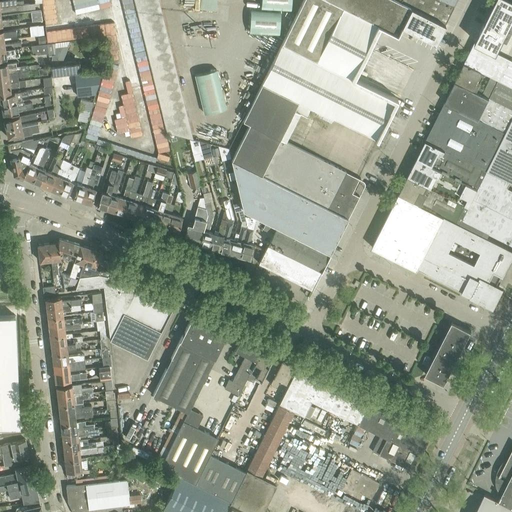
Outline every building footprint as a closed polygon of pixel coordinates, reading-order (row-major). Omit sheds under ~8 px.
[(159,0),(151,0),(134,4),(166,131),(178,135),(189,138),(194,139),(159,0)] [(215,9),(215,0),(199,0),(200,8),(215,9)] [(261,0),(261,7),(290,9),(291,0),(261,0)] [(331,0),(303,0),(282,42),(315,59),(397,100),(398,98),(354,76),(380,25),(397,34),(397,33),(331,0)] [(331,0),(397,33),(401,25),(411,6),(398,0),(331,0)] [(400,0),(400,1),(411,6),(445,23),(456,0),(400,0)] [(511,0),(495,0),(475,41),(497,51),(511,21),(511,0)] [(0,15),(1,16),(0,12),(34,8),(34,2),(24,3),(16,4),(0,6),(0,15)] [(401,25),(435,42),(445,23),(411,6),(401,25)] [(251,9),(250,30),(279,32),(281,11),(251,9)] [(1,16),(0,15),(0,25),(18,23),(17,17),(1,19),(1,16)] [(47,43),(67,40),(103,36),(101,19),(45,26),(47,43)] [(43,25),(29,26),(30,36),(44,34),(43,25)] [(20,28),(0,30),(0,40),(4,40),(3,36),(21,34),(20,28)] [(0,49),(21,46),(21,41),(4,44),(4,40),(0,40),(0,49)] [(511,59),(475,41),(464,63),(491,76),(500,80),(511,86),(511,59)] [(282,42),(262,83),(298,101),(311,108),(332,118),(333,117),(377,139),(397,100),(315,59),(282,42)] [(27,55),(48,52),(47,43),(30,45),(31,50),(27,55)] [(21,46),(0,49),(0,58),(19,56),(19,53),(22,53),(21,46)] [(15,61),(0,63),(0,73),(28,70),(36,69),(36,65),(27,66),(27,65),(16,66),(15,61)] [(79,61),(50,65),(51,76),(74,73),(81,72),(79,61)] [(105,63),(85,136),(97,139),(117,66),(105,63)] [(464,63),(455,80),(468,87),(473,89),(482,94),(491,76),(464,63)] [(48,75),(47,67),(37,69),(38,76),(48,75)] [(216,69),(195,74),(204,113),(226,108),(216,69)] [(0,82),(18,80),(17,77),(29,76),(28,70),(0,73),(0,82)] [(81,72),(74,73),(76,84),(77,96),(95,94),(102,70),(81,72)] [(511,86),(500,80),(491,76),(482,94),(511,108),(511,86)] [(18,80),(0,82),(0,95),(11,93),(10,89),(26,87),(25,79),(18,80)] [(444,102),(505,132),(511,118),(511,108),(482,94),(473,89),(468,87),(455,80),(454,82),(448,95),(447,96),(445,102),(444,102)] [(232,159),(334,211),(348,217),(359,195),(352,192),(359,177),(285,141),(299,112),(307,116),(311,108),(298,101),(262,83),(243,121),(249,125),(232,159)] [(27,90),(11,93),(0,95),(0,98),(0,99),(0,105),(22,100),(22,97),(28,96),(27,90)] [(141,134),(134,91),(121,93),(125,116),(115,117),(117,133),(128,131),(129,136),(141,134)] [(78,109),(90,112),(92,102),(80,99),(78,109)] [(22,100),(0,105),(0,108),(0,110),(2,110),(3,114),(33,108),(32,102),(23,104),(22,100)] [(486,170),(502,139),(505,132),(444,102),(441,109),(433,125),(430,131),(429,134),(427,137),(426,140),(483,168),(486,170)] [(55,117),(54,111),(54,108),(47,110),(47,119),(55,117)] [(35,112),(4,118),(5,122),(3,123),(4,128),(21,124),(20,121),(36,118),(35,112)] [(511,118),(505,132),(502,139),(486,170),(511,182),(511,118)] [(21,124),(4,128),(5,133),(7,133),(8,137),(13,136),(13,138),(20,136),(32,134),(32,132),(39,131),(37,121),(21,124)] [(74,133),(71,141),(76,143),(81,132),(74,133)] [(21,141),(7,144),(13,174),(22,178),(29,162),(33,152),(40,137),(21,141)] [(194,139),(189,138),(195,161),(204,158),(203,158),(199,140),(194,139)] [(81,139),(78,146),(87,148),(90,142),(81,139)] [(210,143),(199,140),(203,158),(213,155),(210,143)] [(426,140),(420,151),(417,157),(461,179),(453,197),(465,204),(469,206),(473,198),(486,170),(483,168),(426,140)] [(229,148),(219,146),(222,160),(231,158),(229,148)] [(32,164),(29,162),(22,178),(25,180),(27,178),(31,180),(41,158),(45,148),(43,147),(42,147),(41,147),(40,147),(40,148),(39,148),(38,149),(32,164)] [(41,158),(31,180),(34,181),(35,184),(39,185),(42,177),(44,178),(47,171),(45,170),(42,168),(45,160),(50,149),(45,147),(45,148),(41,158)] [(120,162),(122,156),(113,153),(111,159),(120,162)] [(60,166),(50,188),(53,190),(53,192),(57,194),(64,178),(68,170),(64,168),(68,158),(64,156),(62,159),(60,166)] [(42,177),(39,185),(40,186),(44,188),(46,187),(50,188),(60,166),(62,159),(57,157),(55,164),(51,172),(47,171),(44,178),(42,177)] [(408,175),(453,197),(461,179),(417,157),(408,175)] [(246,211),(276,226),(294,235),(330,253),(348,217),(334,211),(232,159),(246,211)] [(64,178),(57,194),(61,195),(63,194),(67,196),(67,195),(73,181),(76,173),(79,167),(71,163),(68,170),(64,178)] [(67,195),(73,197),(72,199),(77,201),(77,199),(82,200),(92,168),(88,167),(87,166),(81,184),(73,181),(67,195)] [(157,167),(155,173),(161,175),(163,169),(157,167)] [(92,168),(82,200),(86,202),(85,204),(90,205),(95,188),(100,175),(96,174),(97,169),(93,168),(92,168)] [(113,185),(105,208),(109,209),(108,211),(114,213),(119,196),(115,195),(118,186),(123,170),(118,169),(117,172),(113,185)] [(104,182),(96,207),(102,209),(102,207),(105,208),(113,185),(117,172),(112,170),(107,183),(104,182)] [(166,170),(164,176),(171,178),(173,172),(166,170)] [(197,170),(187,173),(191,188),(201,186),(197,170)] [(486,170),(473,198),(511,217),(511,189),(508,188),(511,182),(486,170)] [(126,216),(131,218),(139,193),(135,192),(140,177),(135,175),(134,178),(123,213),(126,215),(126,216)] [(408,175),(402,187),(399,193),(460,224),(462,219),(469,206),(465,204),(453,197),(408,175)] [(119,196),(114,213),(119,214),(120,212),(123,213),(134,178),(129,177),(125,188),(122,197),(119,196)] [(139,193),(131,218),(136,220),(137,218),(140,219),(148,196),(150,187),(152,181),(147,180),(142,194),(139,193)] [(148,196),(140,219),(144,220),(143,222),(148,224),(154,207),(156,198),(153,197),(155,189),(150,187),(148,196)] [(154,207),(148,224),(154,225),(154,223),(158,225),(168,194),(168,193),(162,191),(160,199),(156,198),(154,207)] [(399,193),(386,220),(372,246),(372,247),(417,269),(418,267),(462,290),(462,291),(463,291),(463,290),(470,293),(470,295),(470,296),(494,308),(504,287),(497,283),(501,275),(503,276),(511,258),(511,249),(487,237),(460,224),(399,193)] [(168,194),(158,225),(161,226),(161,227),(166,229),(171,212),(174,204),(170,203),(172,195),(168,194)] [(511,217),(473,198),(469,206),(462,219),(460,224),(487,237),(489,233),(511,244),(511,217)] [(227,218),(219,250),(229,252),(233,238),(229,237),(234,219),(228,199),(222,200),(225,211),(226,215),(227,218)] [(207,214),(199,244),(209,247),(213,232),(208,231),(212,216),(212,215),(210,202),(205,203),(206,209),(207,214)] [(185,233),(183,240),(199,244),(207,214),(206,209),(200,207),(197,207),(192,225),(187,223),(185,233)] [(233,238),(229,252),(239,255),(247,225),(244,216),(243,210),(238,211),(240,220),(242,222),(240,226),(241,226),(239,233),(236,232),(234,238),(233,238)] [(213,232),(209,247),(219,250),(227,218),(226,215),(225,211),(223,211),(221,218),(218,231),(214,230),(214,232),(213,232)] [(182,216),(171,212),(166,229),(171,231),(172,229),(178,231),(182,216)] [(247,225),(239,255),(250,258),(254,244),(249,242),(253,229),(256,218),(244,216),(247,225)] [(312,289),(330,253),(294,235),(276,226),(259,261),(258,262),(312,289)] [(59,237),(58,241),(59,241),(60,254),(75,258),(80,244),(59,237)] [(58,241),(50,242),(51,259),(54,282),(59,281),(58,273),(56,258),(60,258),(60,254),(59,241),(58,241)] [(50,242),(37,243),(39,261),(51,259),(50,242)] [(70,274),(70,275),(75,277),(80,261),(83,263),(88,247),(80,244),(75,258),(72,268),(70,274)] [(84,263),(79,276),(98,275),(98,274),(100,268),(96,266),(101,250),(88,247),(83,263),(84,263)] [(70,274),(62,271),(64,288),(66,286),(70,275),(70,274)] [(79,276),(76,288),(103,285),(104,287),(110,339),(147,359),(174,305),(174,304),(171,303),(154,294),(145,290),(124,279),(123,280),(118,279),(118,277),(111,276),(110,275),(109,275),(108,277),(98,274),(98,275),(79,276)] [(54,285),(42,286),(43,293),(55,292),(54,285)] [(101,291),(92,292),(93,302),(102,301),(101,291)] [(46,305),(46,307),(80,303),(82,303),(81,298),(70,299),(61,300),(61,296),(45,298),(45,299),(44,299),(45,305),(46,305)] [(103,308),(102,301),(93,302),(94,309),(103,308)] [(47,316),(48,316),(63,314),(62,311),(81,309),(80,303),(46,307),(47,310),(45,311),(46,315),(47,316)] [(95,320),(98,320),(104,319),(103,310),(94,311),(95,320)] [(48,323),(49,326),(80,322),(80,316),(63,318),(63,314),(48,316),(48,318),(46,319),(47,322),(48,323)] [(0,427),(20,427),(15,315),(0,315),(0,427)] [(194,318),(192,316),(191,316),(152,394),(182,409),(155,463),(161,465),(190,407),(224,338),(228,331),(215,325),(196,315),(194,318)] [(425,373),(444,383),(445,381),(443,381),(469,331),(470,332),(471,330),(452,320),(425,373)] [(80,322),(49,326),(49,329),(48,330),(48,333),(50,334),(50,335),(65,333),(64,329),(74,328),(81,327),(80,322)] [(50,341),(51,344),(77,341),(80,340),(83,340),(82,335),(72,336),(72,332),(65,333),(50,335),(50,336),(48,337),(49,341),(50,341)] [(80,340),(77,341),(51,344),(51,347),(50,348),(50,352),(52,352),(52,353),(67,351),(67,347),(81,346),(80,340)] [(238,344),(235,350),(245,355),(238,370),(248,375),(261,350),(245,342),(246,340),(244,340),(243,341),(240,340),(238,344)] [(262,348),(261,350),(247,378),(254,381),(255,380),(260,382),(273,356),(272,356),(272,357),(269,355),(270,353),(262,348)] [(53,360),(53,362),(84,359),(84,353),(67,355),(67,351),(52,353),(52,354),(51,355),(51,359),(53,360)] [(431,358),(425,355),(423,362),(428,364),(431,358)] [(286,388),(287,388),(298,366),(283,358),(270,383),(276,386),(279,381),(287,385),(286,388)] [(54,371),(54,372),(69,370),(85,368),(84,359),(53,362),(53,365),(52,366),(52,370),(54,371)] [(100,379),(111,378),(110,365),(104,366),(99,366),(100,379)] [(287,388),(279,403),(304,415),(311,400),(336,413),(361,425),(380,435),(372,451),(378,454),(379,452),(413,469),(431,433),(397,416),(372,403),(365,399),(347,391),(330,382),(323,378),(322,378),(305,370),(298,366),(287,388)] [(70,373),(69,370),(54,372),(54,373),(53,374),(53,377),(55,378),(55,381),(86,378),(86,371),(70,373)] [(229,378),(224,388),(239,395),(244,383),(234,378),(233,380),(229,378)] [(112,389),(111,379),(104,380),(105,390),(112,389)] [(81,387),(81,383),(54,386),(55,392),(57,392),(57,396),(89,392),(93,391),(92,386),(81,387)] [(105,390),(106,398),(115,397),(115,391),(113,391),(112,389),(105,390)] [(56,399),(56,404),(73,402),(83,401),(83,398),(89,397),(89,392),(57,396),(58,399),(56,399)] [(116,407),(115,397),(106,398),(107,408),(109,408),(116,407)] [(83,401),(73,402),(56,404),(57,410),(59,410),(59,414),(91,410),(91,405),(84,405),(83,401)] [(116,407),(109,408),(110,417),(117,416),(116,407)] [(204,413),(190,407),(161,465),(195,483),(210,453),(218,436),(198,426),(204,413)] [(58,418),(59,423),(75,421),(75,417),(92,415),(91,410),(59,414),(60,417),(58,418)] [(61,428),(62,431),(94,428),(94,423),(85,424),(85,420),(75,421),(59,423),(59,429),(61,428)] [(60,436),(61,441),(77,439),(77,435),(86,434),(99,433),(98,427),(94,428),(62,431),(62,436),(60,436)] [(77,439),(61,441),(61,447),(63,447),(64,450),(96,446),(95,441),(88,442),(87,438),(77,439)] [(0,452),(27,447),(25,439),(10,442),(11,445),(0,447),(0,452)] [(103,445),(96,446),(64,450),(64,454),(62,454),(63,459),(79,457),(79,453),(88,452),(104,451),(103,445)] [(30,461),(27,447),(0,452),(0,458),(13,456),(15,465),(30,461)] [(510,478),(499,500),(511,506),(511,449),(499,475),(500,475),(501,473),(510,478)] [(195,483),(231,500),(245,471),(210,453),(195,483)] [(87,457),(79,457),(63,459),(64,465),(65,465),(67,477),(82,475),(81,469),(88,468),(87,457)] [(0,476),(0,483),(34,476),(31,464),(15,467),(17,472),(0,476)] [(351,468),(341,489),(359,498),(362,493),(371,498),(379,482),(351,468)] [(230,502),(250,511),(261,511),(275,483),(246,469),(245,471),(231,500),(230,502)] [(34,476),(0,483),(0,488),(1,490),(9,489),(11,498),(23,495),(22,491),(24,490),(25,497),(38,495),(34,476)] [(179,476),(163,509),(168,511),(223,511),(229,501),(179,476)] [(126,478),(66,485),(68,501),(72,509),(73,511),(93,511),(96,511),(95,507),(129,502),(141,501),(140,492),(128,493),(126,478)] [(372,497),(380,501),(377,507),(387,511),(393,500),(374,491),(372,497)] [(485,493),(475,511),(511,511),(511,506),(499,500),(485,493)]
